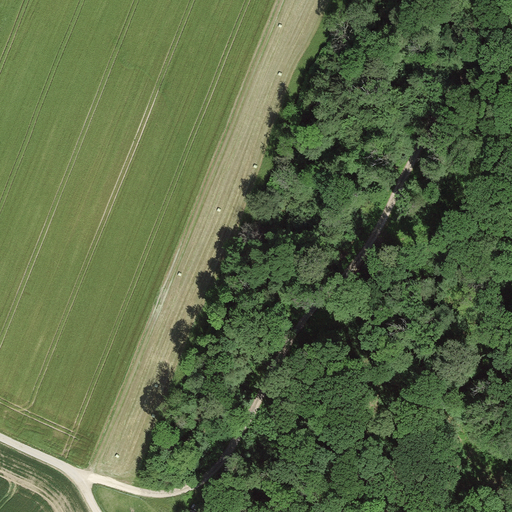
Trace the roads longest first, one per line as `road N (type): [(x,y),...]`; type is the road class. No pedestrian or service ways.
road 1 (track): [(219,464),(290,336),(359,255),(433,117),(511,33)]
road 2 (track): [(327,292),(370,371),(443,410),(476,450),(495,457),(511,449)]
road 3 (unclassified): [(0,434),(83,474),(96,511)]
